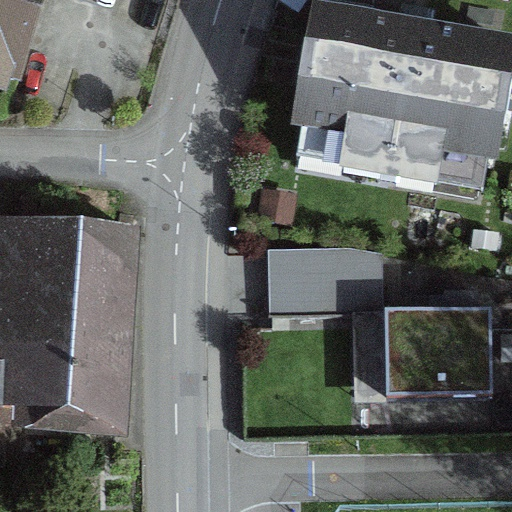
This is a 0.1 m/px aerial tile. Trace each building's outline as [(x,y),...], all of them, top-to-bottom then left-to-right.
[(0,0),(0,67),(16,72),(38,0),(0,0)] [(502,84),(509,44),(419,29),(322,12),(315,52),(305,50),(299,87),(309,89),(302,129),(348,137),(347,147),(386,154),(382,175),(397,178),(400,156),(440,163),(442,153),(488,161),(495,121),(505,123),(511,86),(502,84)] [(67,207),(22,204),(21,225),(1,224),(0,235),(0,350),(14,351),(10,412),(97,417),(103,326),(126,327),(133,233),(65,228),(67,207)] [(371,304),(370,268),(334,269),(335,316),(383,315),(383,303),(371,304)] [(385,315),(387,400),(492,399),(490,313),(385,315)]
